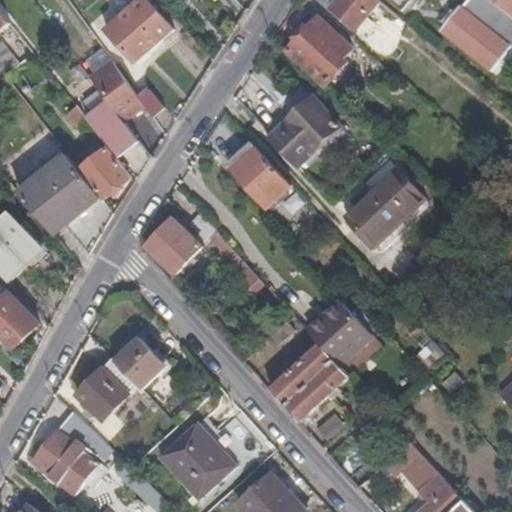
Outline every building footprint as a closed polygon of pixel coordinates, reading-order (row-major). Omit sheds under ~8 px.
[(174,32),(145,0),(109,33),(138,64),(174,32)] [(370,18),(384,3),(380,0),(339,0),(333,8),(360,32),(363,28),(371,35),(379,26),(370,18)] [(389,0),(403,12),(412,0),(389,0)] [(511,0),(467,0),(463,6),(461,4),(440,30),(492,71),(511,46),(511,0)] [(0,1),(0,33),(15,21),(0,1)] [(355,49),(321,17),(292,49),(330,84),(350,62),(347,59),(355,49)] [(0,46),(0,63),(8,74),(23,63),(6,42),(0,46)] [(110,102),(126,123),(146,108),(141,100),(120,71),(99,87),(110,102)] [(146,108),(155,119),(165,111),(151,92),(141,100),(146,108)] [(315,97),(274,134),(302,165),(343,128),(315,97)] [(120,160),(141,144),(126,123),(110,102),(89,120),(111,149),(120,160)] [(76,127),(88,117),(78,104),(67,114),(76,127)] [(297,187),(255,142),(233,166),(274,209),(297,187)] [(83,170),(105,199),(133,178),(120,160),(111,149),(83,170)] [(23,195),(58,236),(105,199),(83,170),(72,157),(23,195)] [(511,176),(511,165),(509,164),(500,175),(507,181),(511,176)] [(428,201),(402,171),(350,216),(378,247),(428,201)] [(220,232),(202,212),(193,221),(210,240),(213,238),(220,232)] [(0,227),(0,273),(11,285),(45,251),(13,215),(0,227)] [(205,247),(178,220),(151,248),(178,275),(205,247)] [(220,232),(213,238),(245,274),(252,267),(220,232)] [(498,256),(511,272),(511,271),(511,247),(510,245),(501,252),(498,256)] [(252,267),(245,274),(242,277),(257,293),(267,283),(252,267)] [(0,338),(13,352),(38,325),(7,294),(0,300),(0,338)] [(309,329),(324,345),(343,366),(374,336),(343,303),(323,321),(321,318),(309,329)] [(290,323),(254,356),(260,363),(296,329),(290,323)] [(145,389),(148,392),(173,369),(147,342),(123,364),(145,389)] [(433,375),(453,357),(439,343),(420,361),(433,375)] [(324,345),(273,391),(301,423),(352,377),(343,366),(324,345)] [(123,364),(119,360),(83,399),(109,424),(145,389),(123,364)] [(511,379),(500,390),(511,403),(511,379)] [(121,453),(82,416),(38,464),(75,500),(87,489),(94,495),(111,477),(105,470),(121,453)] [(327,442),(347,433),(339,416),(320,425),(327,442)] [(167,458),(206,499),(244,465),(203,423),(167,458)] [(393,436),(387,431),(372,445),(378,452),(393,436)] [(371,457),(366,451),(357,459),(362,466),(371,457)] [(415,461),(444,493),(452,486),(423,454),(415,461)] [(161,511),(170,511),(177,506),(137,468),(132,463),(121,473),(161,511)] [(247,511),(308,511),(277,478),(243,508),(247,511)] [(444,493),(423,511),(457,511),(467,503),(452,486),(444,493)] [(475,511),(467,503),(457,511),(475,511)]
